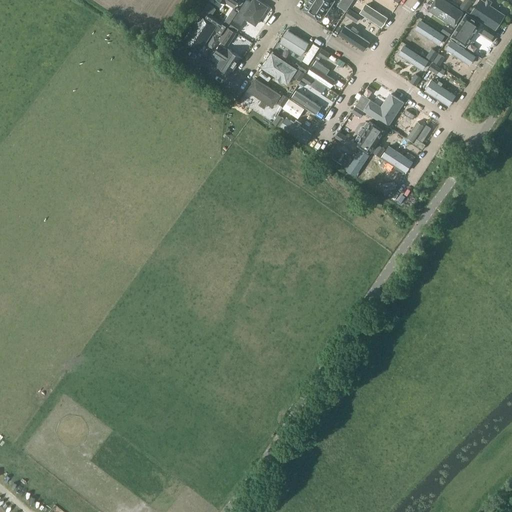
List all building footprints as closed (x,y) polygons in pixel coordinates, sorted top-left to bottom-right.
[(317,19),(318,19),(318,18),(322,12),(326,15),(331,6),(328,3),(330,0),(309,0),(304,9),(303,9),(304,10),(317,19)] [(448,0),(424,0),(415,14),(449,36),(465,11),(458,6),(455,4),(448,0)] [(472,0),(464,0),(460,7),(466,10),(472,0)] [(347,11),(349,7),(341,1),(338,5),(347,11)] [(346,15),(357,21),(358,19),(360,16),(350,9),(348,12),(346,15)] [(465,11),(449,36),(482,58),(499,33),(477,19),(465,11)] [(208,13),(205,17),(219,26),(216,30),(223,35),(228,27),(208,13)] [(415,14),(399,39),(432,61),(449,36),(415,14)] [(233,21),(230,26),(237,31),(241,25),(233,21)] [(228,45),(237,32),(228,27),(223,35),(220,40),(228,45)] [(449,36),(432,61),(466,83),(482,58),(449,36)] [(385,62),(385,63),(385,64),(385,65),(385,66),(386,66),(387,67),(387,68),(416,86),(432,61),(399,39),(386,59),(385,60),(385,61),(385,62)] [(214,55),(219,58),(220,57),(222,58),(218,65),(231,73),(241,57),(228,49),(228,50),(220,45),(214,55)] [(323,49),(319,54),(326,59),(328,56),(330,54),(323,49)] [(432,61),(416,86),(444,105),(445,105),(446,106),(447,106),(448,106),(449,106),(450,105),(451,105),(452,104),(453,103),(466,83),(432,61)] [(302,62),(298,67),(306,72),(309,66),(302,62)] [(300,69),(295,76),(300,80),(305,73),(300,69)] [(306,73),(289,98),(323,119),(339,94),(306,73)] [(369,85),(355,105),(389,127),(405,102),(377,84),(376,83),(375,83),(374,83),(373,83),(372,83),(371,83),(370,84),(369,85)] [(288,98),(283,94),(278,101),(284,105),(288,98)] [(289,98),(273,123),(306,144),(323,119),(289,98)] [(405,102),(389,127),(422,149),(436,129),(436,128),(436,127),(436,126),(437,125),(436,125),(436,124),(436,123),(435,122),(435,121),(434,121),(405,102)] [(355,105),(339,130),(372,152),(389,127),(355,105)] [(389,127),(372,152),(406,174),(422,149),(389,127)] [(339,130),(322,155),(356,177),(372,152),(339,130)] [(372,152),(356,177),(389,199),(406,174),(372,152)]
